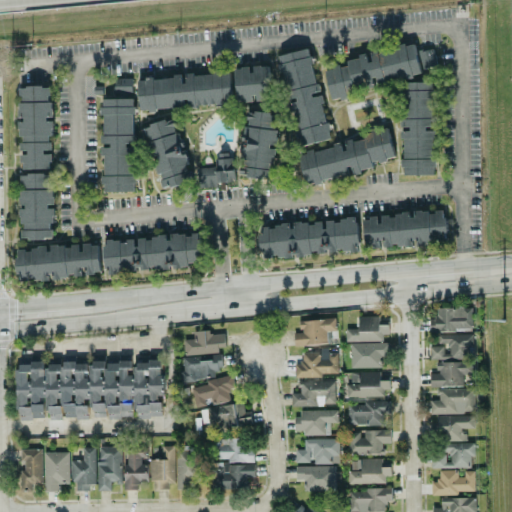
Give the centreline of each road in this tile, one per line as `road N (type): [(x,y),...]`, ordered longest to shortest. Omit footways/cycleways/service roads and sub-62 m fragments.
road 1 (residential): [(47,511),(250,508),(273,493),(275,415),(260,358)]
road 2 (secondary): [(407,268),(91,303)]
road 3 (secondary): [(238,308),(511,281)]
road 4 (residential): [(413,511),(407,268)]
road 5 (secondary): [(0,330),(151,318)]
